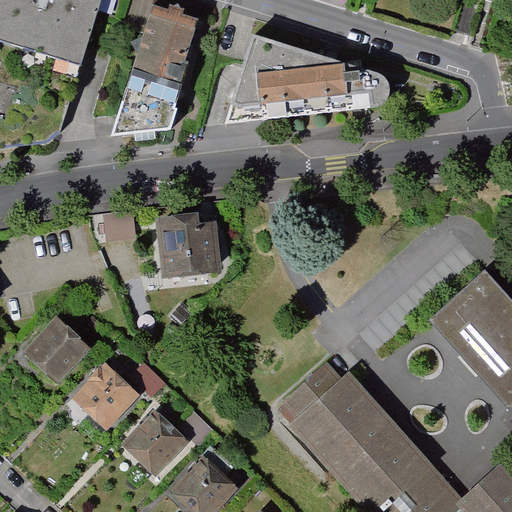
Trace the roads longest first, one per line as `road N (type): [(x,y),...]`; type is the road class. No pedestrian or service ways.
road 1 (tertiary): [(503,142),(66,188),(0,202)]
road 2 (residential): [(272,0),(483,64),(503,142)]
